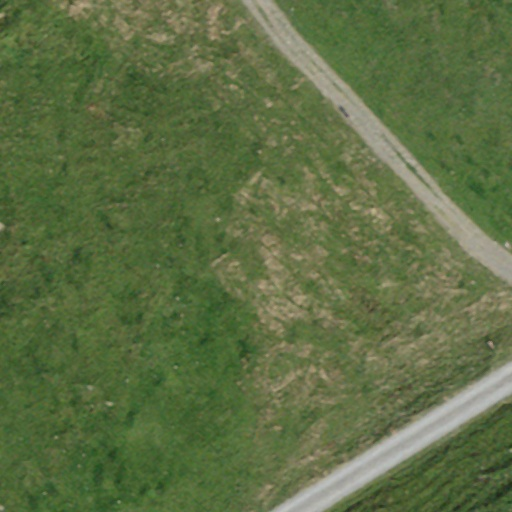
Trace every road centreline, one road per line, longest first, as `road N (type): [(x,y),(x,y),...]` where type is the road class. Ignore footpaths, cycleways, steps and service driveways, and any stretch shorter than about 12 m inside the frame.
road 1 (track): [(511,263),(472,233),(258,0)]
road 2 (track): [(297,511),(511,374)]
